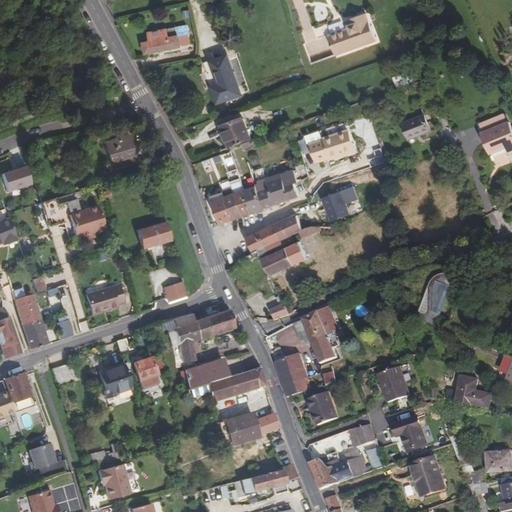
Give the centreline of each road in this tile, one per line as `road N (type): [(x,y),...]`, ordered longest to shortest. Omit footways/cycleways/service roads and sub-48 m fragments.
road 1 (residential): [(511,232),(473,253),(380,276),(251,336)]
road 2 (residential): [(226,291),(0,366)]
road 3 (tertiary): [(148,106),(176,155),(226,291)]
road 4 (tertiary): [(251,336),(321,511)]
road 5 (residential): [(148,106),(0,149)]
road 6 (tertiary): [(89,0),(148,106)]
